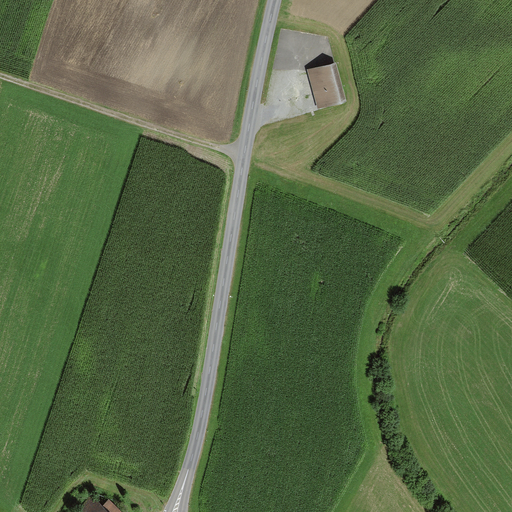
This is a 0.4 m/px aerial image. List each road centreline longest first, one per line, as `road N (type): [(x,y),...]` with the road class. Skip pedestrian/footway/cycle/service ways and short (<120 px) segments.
road 1 (tertiary): [(175,511),(198,435),(274,0)]
road 2 (track): [(0,74),(244,156)]
